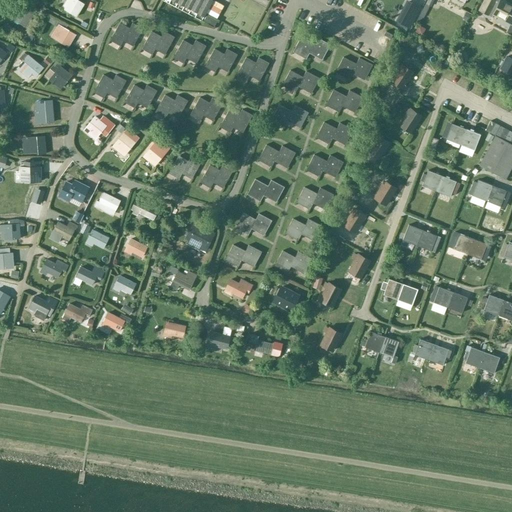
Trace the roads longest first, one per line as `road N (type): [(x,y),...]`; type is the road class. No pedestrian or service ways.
road 1 (residential): [(276,43),(138,13),(114,17),(98,37),(77,102),(67,141),(72,153)]
road 2 (residential): [(7,325),(50,186),(72,153)]
road 3 (residential): [(216,207),(235,186),(276,43)]
road 4 (residential): [(72,153),(100,175),(216,207)]
